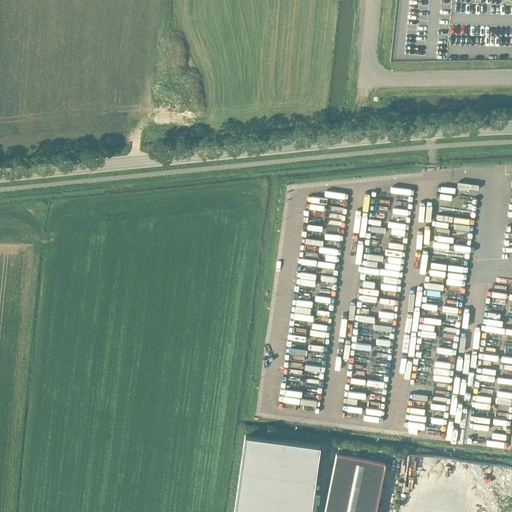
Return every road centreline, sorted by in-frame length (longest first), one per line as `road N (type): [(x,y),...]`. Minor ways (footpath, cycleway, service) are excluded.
road 1 (secondary): [(0,176),(511,131)]
road 2 (unclassified): [(373,0),(365,79),(511,76)]
